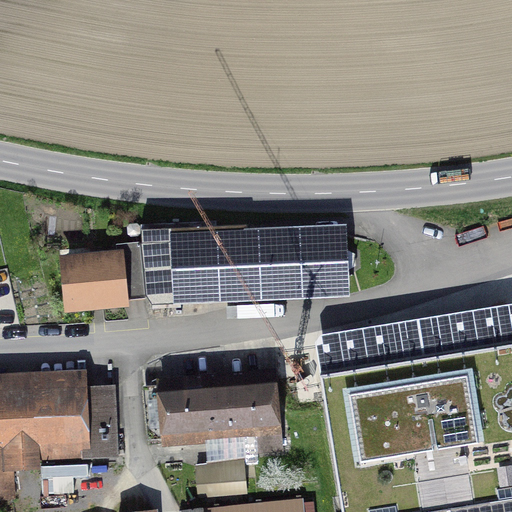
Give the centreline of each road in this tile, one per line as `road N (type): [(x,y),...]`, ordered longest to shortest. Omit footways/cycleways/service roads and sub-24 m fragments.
road 1 (residential): [(455,278),(401,300),(180,337),(0,349)]
road 2 (primary): [(361,195),(170,189),(0,161)]
road 3 (primary): [(511,177),(361,195)]
road 4 (unclassified): [(455,278),(361,195)]
